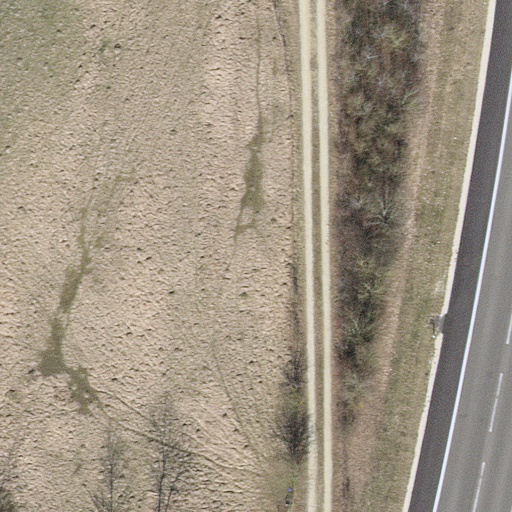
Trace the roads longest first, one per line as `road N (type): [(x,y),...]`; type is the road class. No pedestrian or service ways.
road 1 (track): [(322,511),(317,0)]
road 2 (trunk): [(511,341),(474,511)]
